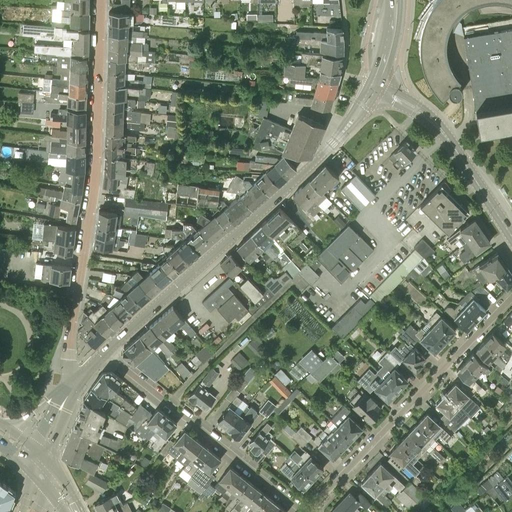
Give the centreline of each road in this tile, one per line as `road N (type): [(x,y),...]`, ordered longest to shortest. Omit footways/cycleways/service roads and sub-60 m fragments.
road 1 (residential): [(75,382),(68,342),(95,161),(98,0)]
road 2 (secondary): [(104,352),(315,160),(374,84)]
road 3 (residential): [(511,297),(306,511)]
road 4 (residential): [(104,352),(304,511)]
road 5 (tertiary): [(511,237),(432,122),(374,84)]
